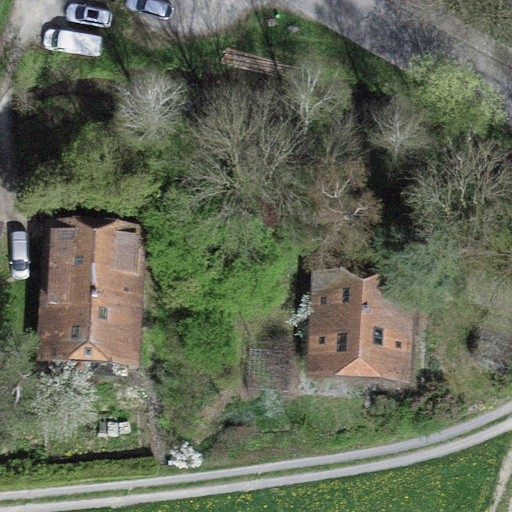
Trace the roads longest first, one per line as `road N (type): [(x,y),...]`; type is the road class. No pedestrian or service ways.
road 1 (track): [(59,511),(350,471),(511,433)]
road 2 (tertiary): [(511,91),(340,0)]
